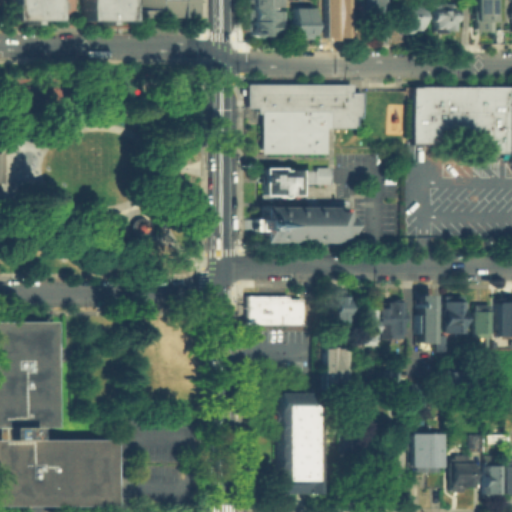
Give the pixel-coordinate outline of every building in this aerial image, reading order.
[(5,0),(124,0),(124,8),(125,8),(125,24),(79,24),(79,0),(50,0),(50,23),(5,23),(5,0)] [(198,0),(198,20),(137,20),(137,0),(198,0)] [(252,0),(279,0),(279,39),(252,39),(252,0)] [(329,0),(346,0),(346,36),(329,36),(329,0)] [(364,0),(383,0),(383,33),(364,33),(364,0)] [(473,0),(490,0),(490,34),(473,34),(473,0)] [(397,5),(418,5),(418,36),(397,36),(397,5)] [(428,5),(450,5),(450,34),(428,34),(428,5)] [(292,12),(311,12),(311,41),(292,41),(292,12)] [(257,125),(257,157),(325,157),(325,131),(355,131),(355,122),(361,122),(361,96),(352,96),(352,87),(245,87),(245,111),(256,111),(257,125)] [(409,89),(506,89),(506,157),(482,157),(482,135),(436,135),(436,148),(409,148),(409,89)] [(312,170),(326,170),(326,186),(312,186),(312,170)] [(257,171),(277,171),(277,173),(307,172),(307,187),(296,187),(296,198),(284,198),(281,201),(277,200),(274,198),(258,199),(257,171)] [(258,209),(342,209),(342,219),(347,219),(347,236),(342,236),(342,245),(258,245),(258,233),(249,233),(249,221),(258,221),(258,209)] [(141,239),(144,237),(146,233),(147,229),(146,225),(144,222),(141,220),(137,219),(133,220),(129,222),(127,225),(126,229),(127,233),(129,237),(133,239),(137,240),(141,239)] [(341,309),(341,323),(326,323),(326,293),(341,293),(341,309)] [(426,294),(425,342),(409,341),(409,294),(426,294)] [(510,296),(510,334),(489,334),(489,296),(510,296)] [(242,298),(284,299),(284,301),(298,301),(297,327),(242,327),(242,298)] [(460,300),(460,332),(442,332),(442,300),(460,300)] [(467,336),(467,303),(484,303),(484,344),(474,344),(474,336),(467,336)] [(373,339),(373,308),(399,308),(399,340),(373,339)] [(354,340),(354,310),(370,310),(370,340),(354,340)] [(0,319),(47,319),(47,425),(27,425),(27,437),(106,437),(106,504),(0,504),(0,319)] [(441,339),(441,351),(433,351),(433,339),(441,339)] [(315,385),(314,344),(327,344),(327,347),(338,347),(338,387),(327,387),(326,385),(315,385)] [(390,369),(390,382),(407,382),(407,392),(377,392),(377,369),(390,369)] [(431,369),(453,369),(453,388),(431,388),(431,369)] [(271,391),(314,391),(313,493),(271,493),(271,391)] [(475,433),(463,433),(463,449),(475,449),(475,433)] [(410,437),(439,437),(439,473),(410,473),(410,437)] [(447,457),(466,457),(466,492),(447,492),(447,457)] [(501,463),(511,463),(511,498),(501,498),(501,463)] [(495,468),(495,495),(482,495),(482,468),(495,468)]
